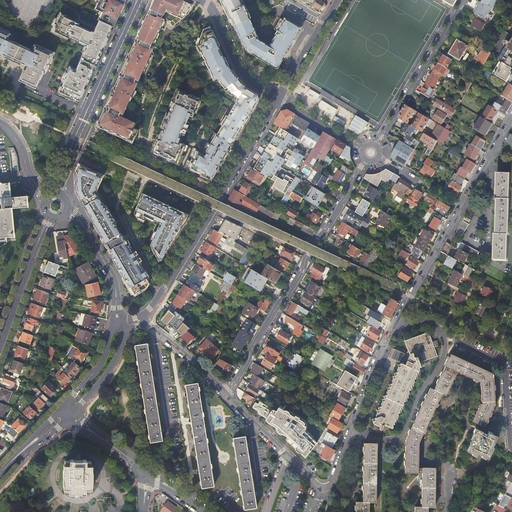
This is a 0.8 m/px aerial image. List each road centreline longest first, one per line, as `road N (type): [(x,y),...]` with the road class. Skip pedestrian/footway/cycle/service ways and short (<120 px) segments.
road 1 (residential): [(320,488),(330,486),(378,355),(510,119)]
road 2 (residential): [(365,159),(226,396)]
road 3 (tertiary): [(142,319),(278,97)]
road 4 (residential): [(376,145),(463,0)]
road 5 (secondary): [(68,155),(134,11)]
road 6 (secondary): [(47,212),(0,337)]
road 7 (residential): [(201,0),(242,73),(278,97)]
